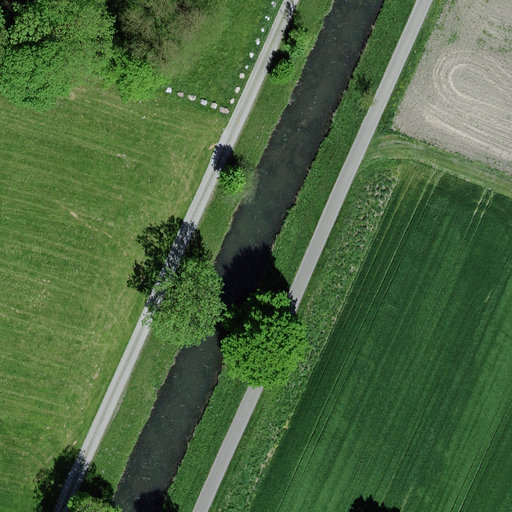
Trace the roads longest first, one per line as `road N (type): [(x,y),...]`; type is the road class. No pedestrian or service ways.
road 1 (unclassified): [(424,0),(197,511)]
road 2 (track): [(288,0),(65,511)]
